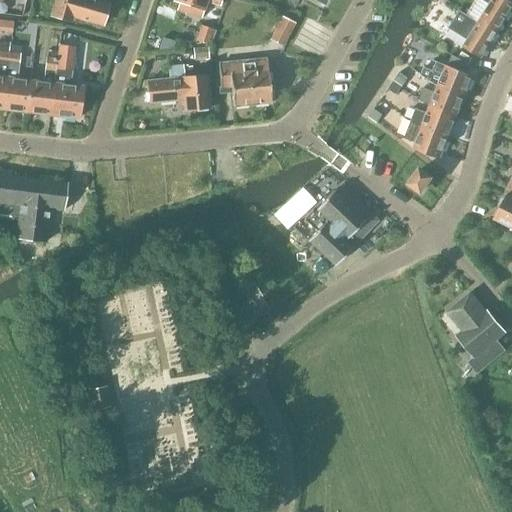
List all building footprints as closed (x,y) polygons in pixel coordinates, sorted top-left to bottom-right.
[(103,28),(110,8),(84,0),(57,0),(52,17),(73,24),(75,19),(103,28)] [(175,0),(175,3),(181,5),(178,13),(204,21),(209,5),(222,9),(224,0),(175,0)] [(511,3),(507,0),(484,0),(494,6),(484,23),(501,34),(511,16),(511,3)] [(470,8),(466,15),(474,20),(478,12),(470,8)] [(482,25),(474,20),(466,15),(463,13),(451,31),(471,43),(467,49),(484,61),(501,34),(483,23),(482,25)] [(285,18),(273,41),(286,48),(298,25),(285,18)] [(0,21),(0,31),(15,34),(16,23),(0,21)] [(313,27),(307,45),(332,55),(339,37),(313,27)] [(211,47),(216,32),(204,28),(199,43),(211,47)] [(0,111),(5,112),(12,54),(13,45),(0,42),(0,111)] [(62,60),(55,118),(80,121),(84,89),(72,88),(76,49),(61,47),(59,60),(62,60)] [(210,71),(210,78),(216,77),(215,60),(211,60),(210,50),(197,51),(197,60),(207,60),(207,72),(210,71)] [(30,115),(34,83),(20,81),(23,56),(12,54),(5,112),(30,115)] [(34,83),(30,115),(55,118),(62,60),(59,60),(49,59),(47,72),(46,84),(34,83)] [(273,104),(270,76),(269,62),(220,67),(222,94),(233,93),(234,108),(273,104)] [(427,70),(424,77),(437,86),(440,87),(467,98),(475,78),(439,64),(436,73),(427,70)] [(170,66),(172,82),(151,84),(154,107),(185,104),(186,113),(212,110),(209,78),(187,80),(186,65),(170,66)] [(398,82),(406,88),(411,80),(402,75),(398,82)] [(400,98),(405,90),(396,84),(391,92),(400,98)] [(467,98),(440,87),(437,94),(427,90),(423,100),(433,108),(459,118),(467,98)] [(414,125),(451,139),(459,118),(433,108),(430,114),(420,110),(414,125)] [(373,119),(380,125),(385,118),(377,113),(373,119)] [(405,134),(411,124),(394,114),(388,123),(405,134)] [(443,159),(451,139),(414,125),(409,139),(419,143),(417,148),(443,159)] [(425,198),(438,181),(424,171),(412,188),(425,198)] [(0,220),(20,223),(18,242),(49,246),(51,224),(55,225),(56,212),(67,213),(70,185),(55,183),(55,180),(41,178),(41,182),(14,178),(14,174),(0,172),(0,220)] [(337,193),(318,214),(316,212),(307,221),(317,230),(321,233),(311,243),(337,267),(354,249),(345,240),(348,237),(351,240),(368,222),(337,193)] [(511,197),(499,221),(511,227),(511,197)] [(489,313),(473,295),(450,315),(466,334),(459,340),(477,361),(472,365),(482,376),(505,357),(496,346),(510,334),(491,312),(489,313)] [(114,409),(110,388),(91,392),(95,413),(114,409)]
